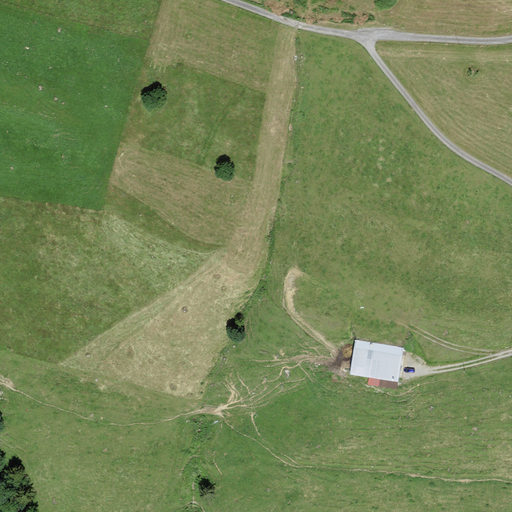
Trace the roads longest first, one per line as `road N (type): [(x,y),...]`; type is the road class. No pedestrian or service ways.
road 1 (unclassified): [(363,37),(439,134),(511,184)]
road 2 (unclassified): [(511,38),(363,37)]
road 3 (unclassified): [(363,37),(227,0)]
